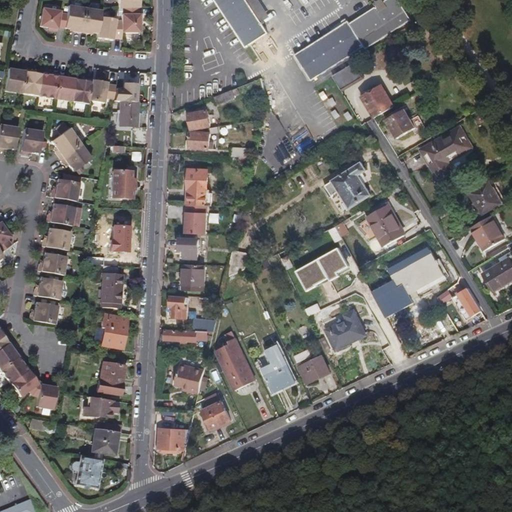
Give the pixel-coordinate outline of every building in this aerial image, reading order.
[(244,0),(213,0),(244,48),(266,34),(259,22),(244,0)] [(267,17),(256,0),(244,0),(259,22),(267,17)] [(365,50),(412,22),(398,0),(389,0),(350,24),(365,50)] [(80,32),(83,8),(67,5),(65,13),(63,27),(69,28),(72,29),(72,30),(80,32)] [(63,27),(65,13),(58,12),(58,10),(40,7),(37,25),(55,28),(56,26),(63,27)] [(138,23),(138,14),(137,14),(137,7),(122,7),(121,14),(120,14),(120,20),(120,31),(138,32),(138,23)] [(97,32),(99,16),(100,10),(83,8),(80,32),(87,33),(87,31),(90,31),(97,32)] [(120,31),(120,20),(114,20),(114,19),(99,16),(97,32),(96,37),(113,39),(114,37),(120,37),(120,31)] [(308,71),(340,52),(331,36),(299,55),(308,71)] [(363,77),(355,63),(335,75),(343,89),(363,77)] [(20,93),(24,69),(16,68),(16,70),(12,69),(6,68),(3,91),(20,93)] [(37,96),(40,73),(34,73),(31,72),(31,70),(24,69),(20,93),(37,96)] [(53,98),(57,74),(49,73),(49,75),(46,74),(40,73),(37,96),(53,98)] [(70,101),(74,78),(68,77),(64,77),(65,75),(57,74),(53,98),(70,101)] [(87,100),(91,79),(83,78),(83,80),(80,79),(74,78),(70,101),(87,103),(87,100)] [(112,98),(115,85),(105,83),(106,81),(91,79),(87,100),(102,102),(103,97),(112,98)] [(393,107),(381,87),(363,97),(375,118),(393,107)] [(234,99),(233,95),(238,93),(236,88),(215,97),(218,105),(234,99)] [(134,126),(135,102),(117,101),(116,125),(134,126)] [(414,128),(403,110),(385,120),(396,139),(414,128)] [(210,127),(208,111),(189,114),(191,129),(210,127)] [(58,157),(78,142),(67,127),(67,128),(63,122),(55,127),(59,134),(50,140),(54,146),(56,148),(53,150),(58,157)] [(11,148),(15,128),(0,124),(0,149),(1,150),(2,146),(5,147),(11,148)] [(37,152),(40,131),(22,128),(18,152),(26,154),(26,151),(29,151),(37,152)] [(446,162),(471,147),(460,128),(423,150),(438,178),(451,170),(446,162)] [(210,143),(211,133),(191,132),(190,148),(210,149),(210,143)] [(89,158),(78,142),(58,157),(63,163),(65,161),(67,163),(72,170),(89,158)] [(246,158),(247,149),(232,149),(232,157),(246,158)] [(180,163),(181,155),(170,155),(169,163),(180,163)] [(371,196),(360,178),(368,173),(362,163),(325,186),(331,196),(339,191),(350,209),(371,196)] [(208,189),(209,170),(188,170),(188,190),(190,190),(189,205),(212,206),(212,194),(208,194),(208,189)] [(128,189),(129,172),(111,171),(110,198),(130,199),(130,189),(128,189)] [(75,200),(78,182),(57,179),(56,187),(55,189),(52,189),(51,196),(75,200)] [(502,202),(490,182),(470,194),(475,203),(473,204),(479,215),(502,202)] [(71,224),(74,206),(53,203),(51,210),(51,213),(48,212),(47,220),(71,224)] [(405,235),(392,212),(389,214),(385,207),(368,217),(384,246),(405,235)] [(505,236),(493,212),(469,225),(481,248),(505,236)] [(4,227),(0,221),(0,249),(10,242),(6,237),(9,234),(4,227)] [(360,226),(368,235),(374,230),(366,221),(360,226)] [(341,237),(349,233),(343,223),(336,227),(341,237)] [(120,251),(129,233),(112,225),(103,243),(120,251)] [(67,249),(70,231),(49,227),(47,235),(47,238),(44,237),(43,245),(67,249)] [(101,239),(103,231),(97,229),(94,237),(101,239)] [(199,258),(200,238),(180,237),(179,249),(184,249),(183,258),(199,258)] [(373,294),(387,319),(414,304),(412,301),(419,297),(417,294),(446,278),(440,267),(441,267),(437,260),(436,261),(427,244),(386,266),(394,282),(373,294)] [(246,269),(249,254),(233,250),(229,267),(226,279),(246,269)] [(63,273),(66,255),(44,251),(43,259),(42,262),(40,261),(38,269),(63,273)] [(340,251),(296,269),(305,291),(349,272),(340,251)] [(294,267),(289,255),(281,259),(287,270),(294,267)] [(511,279),(511,257),(508,260),(505,255),(498,259),(501,264),(483,274),(494,291),(511,279)] [(270,267),(267,261),(259,265),(261,271),(270,267)] [(119,304),(121,272),(116,272),(117,263),(102,262),(99,303),(102,307),(115,308),(115,304),(119,304)] [(204,292),(206,265),(184,264),(183,274),(185,274),(184,291),(204,292)] [(58,298),(61,279),(40,276),(39,284),(38,287),(35,286),(34,294),(58,298)] [(496,295),(511,284),(511,279),(494,291),(496,295)] [(481,312),(462,282),(454,287),(459,295),(453,299),(467,321),(481,312)] [(186,319),(188,298),(170,297),(169,307),(173,307),(172,318),(186,319)] [(54,322),(57,303),(36,300),(34,308),(34,311),(31,310),(30,318),(54,322)] [(366,336),(354,311),(344,316),(343,314),(322,324),(334,347),(338,345),(340,348),(366,336)] [(120,350),(125,318),(102,313),(100,328),(102,329),(99,346),(120,350)] [(214,332),(216,323),(204,323),(194,322),(193,331),(207,332),(209,332),(214,332)] [(207,341),(207,332),(193,331),(165,330),(165,334),(163,334),(163,340),(197,342),(197,340),(207,341)] [(256,382),(236,339),(229,342),(230,345),(216,352),(235,392),(256,382)] [(330,354),(324,340),(321,342),(327,355),(330,354)] [(0,367),(18,355),(13,349),(12,350),(9,347),(6,342),(0,346),(0,367)] [(274,392),(296,382),(278,345),(267,350),(276,370),(266,375),(274,392)] [(300,367),(307,381),(310,379),(312,382),(330,373),(322,356),(315,360),(310,349),(296,356),(301,367),(300,367)] [(8,383),(26,370),(22,365),(20,362),(22,361),(18,355),(0,367),(0,373),(7,383),(8,383)] [(117,396),(123,367),(100,363),(95,392),(117,396)] [(199,395),(205,371),(181,365),(175,385),(188,388),(187,392),(199,395)] [(31,394),(39,382),(34,375),(32,377),(30,374),(26,369),(26,370),(8,383),(18,396),(27,389),(31,394)] [(52,409),(56,387),(50,386),(47,385),(47,383),(39,382),(31,394),(37,395),(36,406),(52,409)] [(231,421),(222,401),(220,402),(216,393),(205,399),(203,410),(202,411),(203,411),(212,430),(231,421)] [(115,414),(116,405),(113,404),(114,401),(91,397),(89,407),(82,406),(81,415),(108,420),(110,413),(115,414)] [(117,434),(119,424),(96,420),(94,430),(116,433),(117,434)] [(28,431),(43,433),(44,423),(29,421),(28,431)] [(112,455),(116,433),(94,430),(93,430),(89,451),(112,455)] [(175,449),(176,431),(160,430),(159,448),(175,449)] [(95,489),(100,460),(79,456),(78,461),(70,460),(67,462),(67,466),(69,468),(77,469),(74,485),(95,489)] [(0,511),(34,511),(30,500),(0,511)]
